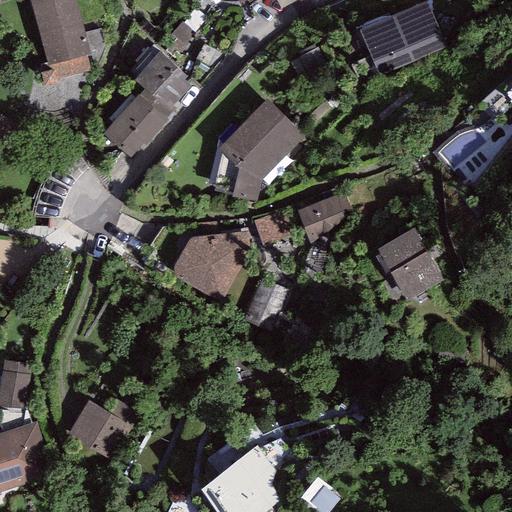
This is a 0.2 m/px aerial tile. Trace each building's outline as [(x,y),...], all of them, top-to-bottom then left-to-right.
[(55,71),(57,78),(88,69),(84,54),(88,53),(73,0),(44,0),(31,4),(42,47),(48,46),(55,71)] [(427,4),(362,30),(375,63),(440,38),(427,4)] [(193,83),(159,52),(135,80),(144,89),(168,110),(173,105),(193,83)] [(55,71),(42,74),(45,87),(58,84),(57,78),(55,71)] [(176,108),(173,105),(168,110),(144,89),(103,133),(131,159),(168,120),(166,118),(176,108)] [(300,138),(266,105),(222,150),(224,152),(217,187),(236,191),(235,196),(255,200),(259,180),(300,138)] [(85,166),(70,147),(45,173),(33,199),(33,215),(56,216),(65,188),(85,166)] [(346,196),(299,214),(308,238),(355,220),(346,196)] [(404,230),(374,245),(402,305),(433,290),(404,230)] [(246,232),(185,237),(168,272),(221,302),(248,254),(246,232)] [(286,292),(263,282),(247,319),(271,329),(286,292)] [(28,373),(3,370),(0,393),(0,405),(23,408),(28,373)] [(89,403),(69,434),(103,456),(116,436),(122,440),(139,414),(117,400),(108,415),(89,403)] [(5,436),(0,437),(0,490),(50,475),(34,426),(30,428),(26,414),(1,412),(0,424),(5,436)] [(293,455),(281,441),(257,451),(203,493),(216,511),(261,511),(277,499),(269,484),(293,455)] [(312,511),(346,511),(348,508),(322,494),(312,511)]
